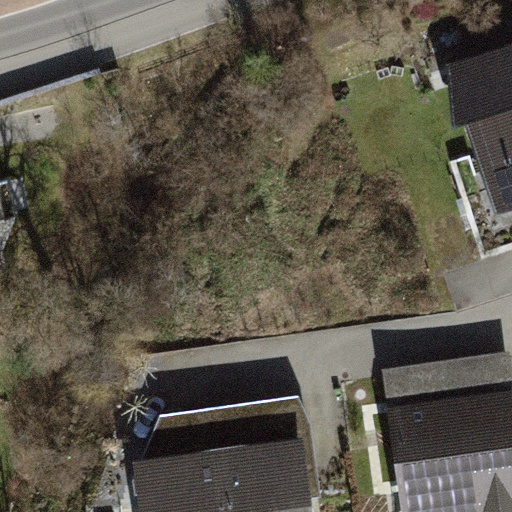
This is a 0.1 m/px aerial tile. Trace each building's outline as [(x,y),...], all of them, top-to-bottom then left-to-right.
[(511,219),(511,78),(504,53),(445,72),(494,225),(511,219)] [(0,294),(18,290),(0,216),(0,294)] [(511,511),(511,392),(507,360),(380,377),(398,511),(511,511)] [(316,431),(296,403),(221,413),(234,511),(307,511),(306,504),(326,502),(316,431)] [(234,511),(221,413),(161,422),(133,471),(138,511),(234,511)]
